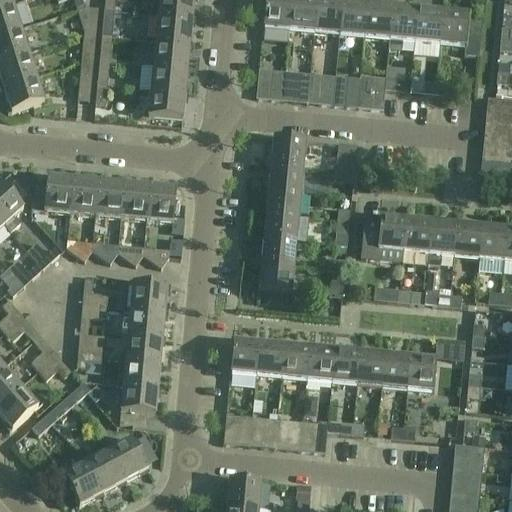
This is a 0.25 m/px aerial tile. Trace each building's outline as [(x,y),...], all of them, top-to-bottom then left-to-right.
[(0,0),(0,12),(11,9),(8,0),(0,0)] [(79,0),(54,0),(57,6),(72,2),(75,11),(83,8),(79,0)] [(104,0),(103,10),(114,11),(115,2),(128,3),(128,0),(104,0)] [(158,0),(156,20),(191,23),(192,0),(158,0)] [(264,0),(261,33),(262,33),(261,43),(286,46),(287,34),(290,2),(268,0),(264,0)] [(287,34),(313,37),(316,4),(290,2),(287,34)] [(313,37),(338,39),(341,7),(316,4),(313,37)] [(338,39),(363,42),(366,9),(341,7),(338,39)] [(0,12),(0,39),(19,33),(11,9),(0,12)] [(363,42),(388,44),(391,12),(366,9),(363,42)] [(76,15),(83,36),(95,37),(97,14),(85,12),(76,15)] [(401,45),(413,46),(416,14),(391,12),(388,44),(387,55),(401,55),(401,45)] [(111,33),(113,15),(103,14),(101,33),(111,33)] [(413,46),(438,49),(441,16),(416,14),(413,46)] [(466,19),(441,16),(438,49),(463,51),(463,52),(464,52),(464,60),(476,61),(478,26),(467,25),(467,18),(466,18),(466,19)] [(156,20),(154,45),(188,48),(191,23),(156,20)] [(511,22),(497,22),(497,32),(511,32),(511,22)] [(0,39),(0,65),(27,57),(19,33),(0,39)] [(500,33),(499,43),(511,44),(511,34),(500,33)] [(109,59),(111,41),(101,40),(99,58),(109,59)] [(499,43),(498,55),(510,56),(511,44),(499,43)] [(154,45),(152,71),(186,74),(188,48),(154,45)] [(82,49),(80,67),(92,68),(94,50),(82,49)] [(0,65),(0,86),(2,92),(35,81),(27,57),(0,65)] [(142,83),(145,58),(136,57),(133,82),(142,83)] [(106,84),(108,66),(98,65),(96,83),(106,84)] [(80,67),(76,104),(88,106),(92,68),(80,67)] [(152,71),(149,96),(184,99),(186,74),(152,71)] [(255,102),(268,103),(271,75),(258,73),(255,102)] [(268,103),(280,104),(283,76),(271,75),(268,103)] [(425,75),(424,86),(434,87),(435,76),(425,75)] [(280,104),(306,107),(309,79),(283,76),(280,104)] [(506,90),(507,78),(496,77),(495,89),(506,90)] [(318,108),(321,80),(309,79),(306,107),(318,108)] [(331,110),(334,81),(321,80),(318,108),(331,110)] [(358,83),(356,112),(381,115),(383,94),(384,82),(359,80),(358,83)] [(43,106),(35,81),(2,92),(10,117),(43,106)] [(334,81),(331,110),(344,111),(347,82),(334,81)] [(344,111),(356,112),(358,83),(347,82),(344,111)] [(384,82),(383,94),(395,95),(396,84),(384,82)] [(423,86),(422,98),(433,99),(434,87),(424,86),(423,86)] [(434,87),(433,99),(445,100),(446,88),(434,87)] [(104,110),(106,92),(96,91),(94,109),(104,110)] [(181,125),(184,99),(149,96),(147,122),(181,125)] [(485,114),(511,116),(511,104),(486,102),(485,114)] [(511,129),(511,116),(485,114),(484,127),(511,129)] [(511,129),(484,127),(481,152),(510,155),(511,136),(511,129)] [(271,144),(269,168),(302,172),(304,147),(305,147),(305,146),(271,143),(271,144)] [(337,149),(334,175),(352,177),(355,150),(337,149)] [(480,165),(509,167),(510,155),(481,152),(480,165)] [(508,181),(509,167),(480,165),(479,178),(508,181)] [(269,168),(267,193),(299,196),(302,172),(269,168)] [(334,175),(333,186),(351,188),(352,177),(334,175)] [(30,214),(69,218),(72,184),(46,182),(45,190),(33,189),(30,214)] [(69,218),(94,220),(97,186),(72,184),(69,218)] [(94,220),(120,223),(123,189),(97,186),(94,220)] [(0,187),(0,226),(2,229),(9,237),(19,228),(12,221),(21,212),(0,187)] [(120,223),(145,225),(148,191),(123,189),(120,223)] [(174,194),(148,191),(145,225),(171,228),(174,194)] [(297,221),(299,196),(267,193),(265,218),(297,221)] [(337,214),(336,225),(348,226),(349,216),(337,214)] [(294,246),(297,221),(265,218),(262,243),(294,246)] [(360,253),(359,263),(401,267),(402,257),(404,224),(380,222),(380,221),(379,221),(378,226),(364,225),(363,225),(360,253)] [(402,257),(426,259),(429,227),(404,224),(402,257)] [(336,225),(335,237),(346,238),(348,226),(336,225)] [(426,259),(425,269),(439,270),(440,260),(452,261),(455,229),(429,227),(426,259)] [(452,261),(477,264),(480,232),(455,229),(452,261)] [(477,264),(502,266),(505,234),(480,232),(477,264)] [(502,266),(511,266),(511,234),(505,234),(502,266)] [(262,243),(260,269),(292,272),(294,246),(262,243)] [(64,248),(64,252),(84,266),(91,256),(91,248),(67,245),(66,248),(64,248)] [(42,273),(57,259),(52,253),(45,259),(35,248),(26,256),(42,273)] [(117,250),(91,248),(91,256),(110,268),(116,258),(117,250)] [(143,253),(117,250),(116,258),(135,271),(142,261),(143,253)] [(143,253),(142,261),(160,273),(168,263),(168,255),(143,253)] [(332,264),(331,276),(342,277),(343,277),(344,266),(332,264)] [(16,265),(7,273),(23,290),(39,276),(33,270),(26,276),(16,265)] [(290,297),(292,272),(260,269),(257,294),(256,294),(256,295),(290,298),(290,297)] [(7,273),(0,279),(0,282),(9,293),(6,295),(11,301),(23,290),(7,273)] [(331,276),(330,287),(342,288),(343,277),(342,277),(331,276)] [(84,287),(82,309),(105,311),(106,300),(91,298),(92,288),(84,287)] [(132,288),(129,314),(163,317),(166,291),(132,288)] [(329,288),(328,302),(340,303),(342,289),(329,288)] [(387,295),(386,307),(397,308),(398,296),(387,295)] [(398,296),(397,308),(408,309),(410,298),(398,296)] [(487,298),(486,309),(498,310),(499,299),(487,298)] [(499,299),(498,310),(509,311),(510,300),(499,299)] [(437,300),(436,311),(447,312),(448,301),(437,300)] [(448,301),(447,312),(459,314),(460,302),(448,301)] [(7,319),(0,324),(0,332),(4,337),(21,322),(7,306),(1,311),(7,319)] [(82,309),(79,331),(87,332),(88,322),(104,323),(105,311),(82,309)] [(129,314),(127,339),(161,342),(163,317),(129,314)] [(21,322),(4,337),(12,346),(23,336),(29,343),(35,338),(21,322)] [(472,330),(471,341),(482,342),(484,331),(472,330)] [(79,339),(77,352),(101,355),(102,341),(79,339)] [(127,339),(125,365),(159,368),(161,342),(127,339)] [(471,341),(470,352),(481,353),(482,342),(471,341)] [(41,357),(30,367),(37,376),(55,360),(41,344),(35,350),(41,357)] [(230,378),(254,380),(257,348),(233,346),(233,345),(232,345),(229,378),(230,378)] [(254,380),(280,382),(283,350),(257,348),(254,380)] [(280,382),(305,385),(308,353),(283,350),(280,382)] [(454,350),(452,365),(461,366),(463,351),(454,350)] [(77,352),(76,372),(83,373),(84,365),(100,367),(101,355),(77,352)] [(305,385),(330,387),(333,355),(308,353),(305,385)] [(330,387),(355,390),(358,357),(333,355),(330,387)] [(355,390),(380,392),(383,360),(358,357),(355,390)] [(55,360),(37,376),(45,385),(57,375),(63,382),(69,376),(55,360)] [(380,392),(405,394),(408,362),(383,360),(380,392)] [(433,365),(408,362),(405,394),(430,397),(431,397),(434,364),(433,364),(433,365)] [(125,365),(122,390),(156,393),(159,368),(125,365)] [(0,374),(0,408),(19,392),(2,373),(0,374)] [(467,380),(466,391),(478,392),(479,381),(467,380)] [(76,406),(89,395),(82,387),(69,399),(76,406)] [(95,390),(86,398),(94,407),(103,399),(95,390)] [(154,419),(156,393),(122,390),(118,428),(144,431),(145,419),(154,419)] [(466,391),(465,403),(476,404),(478,392),(466,391)] [(37,412),(19,392),(0,408),(0,421),(11,434),(37,412)] [(56,424),(69,412),(63,405),(50,416),(56,424)] [(479,407),(478,419),(489,420),(490,408),(479,407)] [(222,448),(235,450),(238,421),(225,420),(222,448)] [(248,451),(251,422),(238,421),(235,450),(248,451)] [(37,441),(50,429),(44,422),(30,433),(37,441)] [(264,424),(251,422),(248,451),(260,452),(264,424)] [(260,452),(273,453),(276,425),(264,424),(260,452)] [(473,437),(475,426),(463,424),(461,436),(473,437)] [(276,425),(273,453),(286,455),(288,426),(276,425)] [(286,455),(298,456),(301,427),(288,426),(286,455)] [(298,456),(311,457),(314,429),(301,427),(298,456)] [(377,427),(376,438),(384,439),(385,428),(377,427)] [(340,428),(339,440),(350,441),(351,429),(340,428)] [(326,430),(314,429),(311,457),(323,459),(326,430)] [(351,429),(350,441),(362,442),(363,430),(351,429)] [(390,433),(389,444),(401,445),(402,434),(390,433)] [(402,434),(401,445),(412,447),(413,435),(402,434)] [(471,441),(470,451),(483,452),(484,442),(471,441)] [(130,444),(107,456),(123,486),(146,474),(130,444)] [(454,450),(453,462),(481,465),(482,453),(454,450)] [(107,456),(85,468),(101,498),(123,486),(107,456)] [(453,462),(451,475),(480,478),(481,465),(453,462)] [(78,510),(101,498),(85,468),(62,480),(78,510)] [(451,475),(450,487),(479,490),(480,478),(451,475)] [(228,484),(225,510),(244,511),(257,511),(260,487),(228,484)] [(450,487),(449,500),(477,503),(479,490),(450,487)] [(295,491),(294,505),(297,505),(308,507),(310,492),(295,491)] [(449,500),(447,511),(476,511),(477,503),(449,500)]
